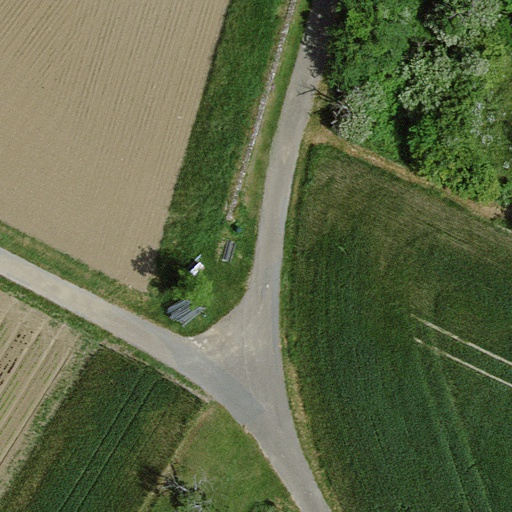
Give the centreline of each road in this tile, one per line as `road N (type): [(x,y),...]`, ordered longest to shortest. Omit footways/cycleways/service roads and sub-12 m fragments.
road 1 (track): [(255,386),(279,181),(327,0)]
road 2 (track): [(255,386),(145,338),(0,258)]
road 3 (track): [(320,511),(255,386)]
